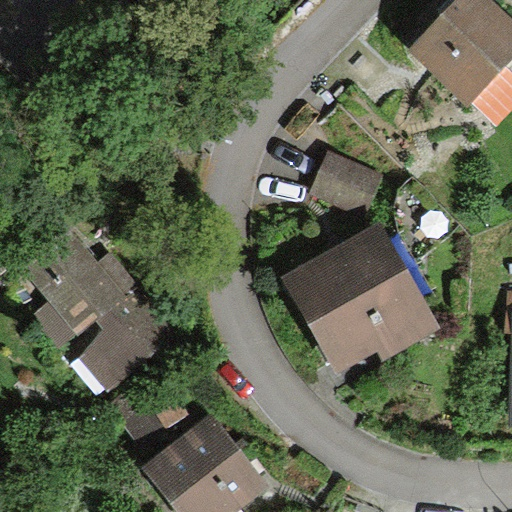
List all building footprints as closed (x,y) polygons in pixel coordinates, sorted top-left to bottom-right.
[(0,0),(0,35),(37,0),(0,0)] [(511,20),(490,0),(446,0),(400,48),(471,116),(511,74),(511,20)] [(308,200),(356,219),(376,169),(327,151),(308,200)] [(378,240),(290,288),(337,374),(425,326),(378,240)] [(93,390),(163,336),(104,260),(34,314),(93,390)] [(511,312),(506,312),(495,433),(511,434),(511,312)] [(144,382),(110,405),(139,447),(173,424),(144,382)] [(136,465),(171,511),(251,511),(273,496),(208,410),(136,465)]
